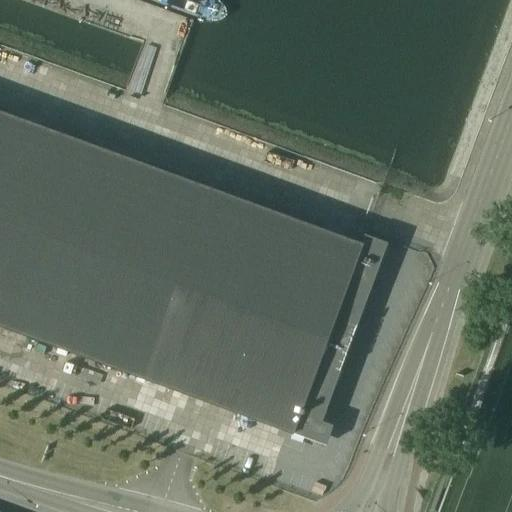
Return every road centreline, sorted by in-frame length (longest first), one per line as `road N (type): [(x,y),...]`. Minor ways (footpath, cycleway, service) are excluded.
road 1 (unknown): [(412,222),(341,429),(311,457),(188,432),(109,390),(0,348)]
road 2 (unknown): [(0,64),(412,222)]
road 3 (tertiary): [(366,511),(511,123)]
road 4 (unclassified): [(118,511),(0,475)]
